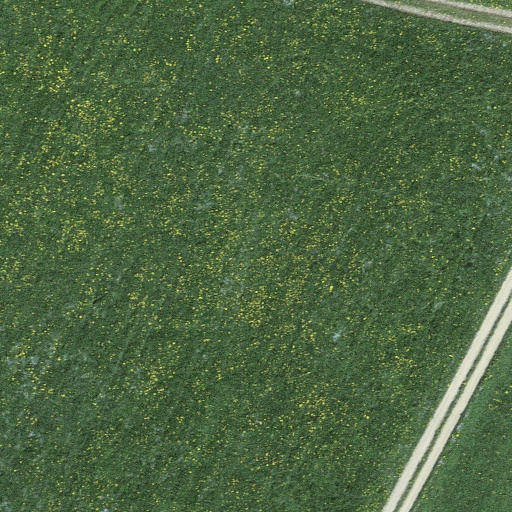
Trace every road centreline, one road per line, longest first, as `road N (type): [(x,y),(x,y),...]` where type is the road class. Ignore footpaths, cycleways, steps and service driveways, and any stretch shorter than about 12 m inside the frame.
road 1 (track): [(394,511),(511,282)]
road 2 (track): [(365,0),(511,29)]
